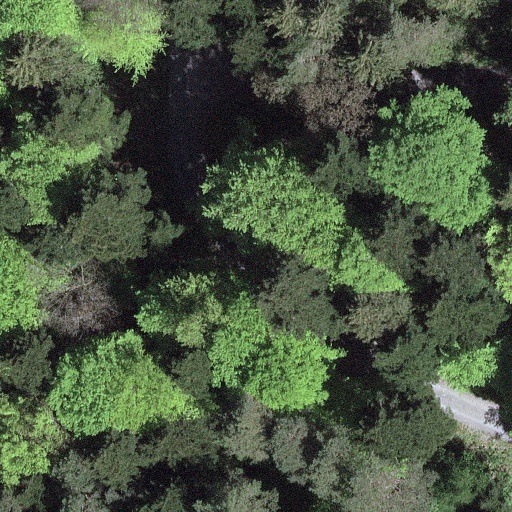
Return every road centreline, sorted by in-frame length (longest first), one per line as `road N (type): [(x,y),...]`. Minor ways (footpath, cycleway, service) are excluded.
road 1 (track): [(185,0),(186,72),(204,174),(275,268),(396,358),(511,419)]
road 2 (track): [(186,72),(393,88),(511,75)]
